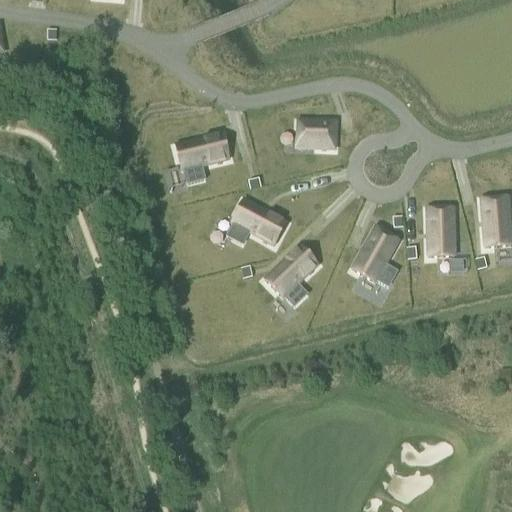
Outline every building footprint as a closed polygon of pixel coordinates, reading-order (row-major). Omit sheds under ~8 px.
[(47,33),(46,43),(55,43),(55,33),(47,33)] [(115,50),(102,71),(125,85),(138,63),(115,50)] [(156,106),(168,85),(150,74),(137,95),(156,106)] [(297,124),(296,150),(333,151),(334,125),(297,124)] [(197,143),(174,148),(180,174),(183,173),(186,187),(204,183),(200,169),(203,168),(228,162),(221,136),(197,143)] [(251,182),(248,182),(250,192),(260,189),(257,180),(254,181),(251,182)] [(506,200),(480,202),(482,229),(484,251),(510,248),(508,227),(506,200)] [(232,227),(226,240),(242,248),(248,236),(249,236),(273,249),(285,225),(261,213),(242,203),(230,226),(232,227)] [(452,211),(426,212),(426,239),(427,260),(453,260),(452,239),(452,211)] [(400,219),(391,220),(393,231),(401,230),(400,219)] [(362,252),(351,273),(373,286),(375,283),(387,290),(396,275),(383,268),(385,265),(397,243),(375,230),(362,252)] [(280,266),(263,282),(281,301),(283,300),(293,310),(306,297),(296,287),(298,285),(316,267),(299,249),(280,266)] [(411,251),(406,251),(407,263),(416,262),(415,251),(411,251)] [(478,261),(475,262),(477,273),(485,271),(483,260),(478,261)] [(249,269),(240,271),(243,282),(251,280),(250,276),(250,272),(249,269)]
